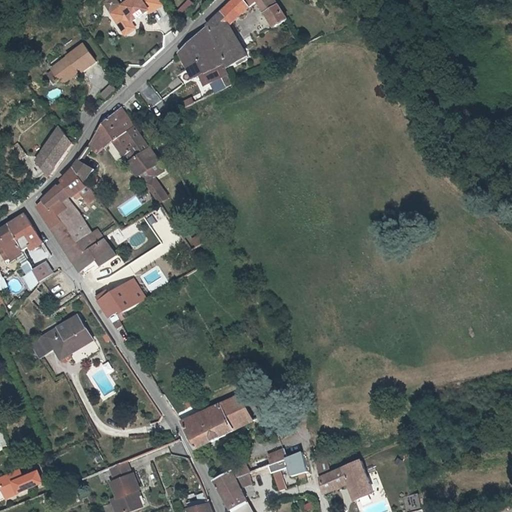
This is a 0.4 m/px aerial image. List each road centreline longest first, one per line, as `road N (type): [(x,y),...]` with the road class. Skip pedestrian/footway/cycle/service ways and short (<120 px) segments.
road 1 (residential): [(27,203),(186,434),(222,511)]
road 2 (residential): [(27,203),(75,156),(98,119),(225,0)]
